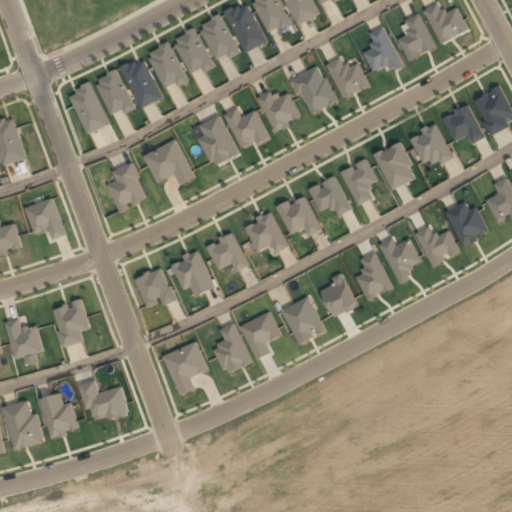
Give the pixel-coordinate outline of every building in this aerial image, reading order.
[(290,23),(278,0),(252,0),(269,34),(290,23)] [(284,0),(296,25),(318,15),(311,0),(284,0)] [(226,12),(244,52),(265,43),(248,3),(226,12)] [(442,13),(438,5),(426,10),(439,43),(467,31),(458,7),(442,13)] [(410,33),(398,39),(409,60),(435,47),(418,14),(404,22),(410,33)] [(216,61),(237,51),(221,16),(200,25),(216,61)] [(376,73),(400,60),(382,28),(368,35),(375,47),(364,53),(376,73)] [(197,29),(175,38),(189,75),(211,66),(197,29)] [(164,89),(186,80),(170,43),(148,53),(164,89)] [(358,63),(348,68),(342,57),(327,65),(345,98),(370,85),(358,63)] [(122,68),(140,108),(162,98),(144,58),(122,68)] [(291,80),(298,95),(302,93),(312,114),(337,102),(320,66),(291,80)] [(110,117),(132,108),(118,70),(96,79),(110,117)] [(76,89),(78,95),(72,97),(88,134),(110,125),(91,83),(76,89)] [(509,127),(504,117),(511,112),(511,108),(501,86),(474,101),(492,135),(509,127)] [(301,120),(290,93),(275,99),(271,92),(259,97),(274,132),(301,120)] [(455,142),(468,136),(472,145),(485,138),(469,105),(443,117),(455,142)] [(242,151),(269,138),(257,110),(242,117),(238,109),(225,114),(242,151)] [(213,166),(238,154),(219,115),(195,127),(213,166)] [(0,156),(3,166),(27,158),(14,118),(6,120),(5,117),(0,118),(0,156)] [(424,168),(451,156),(437,125),(410,137),(424,168)] [(157,183),(176,175),(180,185),(194,178),(176,140),(144,155),(157,183)] [(401,143),(376,154),(390,189),(416,178),(401,143)] [(358,204),(372,197),(367,187),(378,181),(367,159),(342,172),(358,204)] [(148,200),(132,163),(113,171),(117,180),(108,184),(119,212),(148,200)] [(341,178),(312,184),(317,210),(333,207),(334,214),(348,211),(341,178)] [(494,184),(499,194),(487,200),(498,223),(511,215),(511,186),(507,178),(494,184)] [(278,206),(290,234),(306,227),(310,235),(321,230),(305,193),(278,206)] [(25,207),(34,236),(48,231),(51,239),(65,235),(54,198),(25,207)] [(478,207),(469,210),(467,203),(448,210),(462,246),(478,240),(477,236),(488,232),(478,207)] [(287,245),(272,212),(245,224),(257,250),(271,244),(275,251),(287,245)] [(0,254),(22,249),(15,223),(1,227),(0,223),(0,254)] [(416,234),(434,266),(461,252),(448,229),(435,236),(430,226),(416,234)] [(236,270),(247,265),(234,234),(208,245),(218,269),(233,263),(236,270)] [(400,283),(413,276),(409,268),(421,261),(410,239),(396,246),(392,237),(380,244),(400,283)] [(215,289),(198,250),(184,256),(185,260),(173,266),(183,290),(191,287),(196,297),(215,289)] [(367,299),(393,288),(376,252),(359,260),(365,272),(357,276),(367,299)] [(136,279),(148,308),(161,303),(162,306),(176,301),(162,268),(136,279)] [(332,278),(335,285),(323,290),(334,317),(357,307),(344,273),(332,278)] [(326,333),(310,297),(283,309),(299,345),(326,333)] [(74,330),(85,330),(85,307),(61,307),(61,333),(74,333),(74,330)] [(242,324),(256,360),(271,354),(267,343),(282,337),(272,312),(242,324)] [(5,323),(14,359),(42,352),(35,326),(21,330),(18,319),(5,323)] [(227,375),(253,363),(235,323),(221,330),(226,342),(215,347),(227,375)] [(209,370),(197,342),(164,356),(181,396),(197,389),(192,377),(209,370)] [(78,385),(86,410),(90,409),(93,417),(94,417),(95,421),(105,418),(106,421),(120,417),(120,418),(127,416),(127,413),(129,412),(126,404),(127,404),(122,385),(100,392),(96,379),(78,385)] [(39,399),(51,438),(59,436),(59,438),(66,436),(65,431),(69,430),(70,431),(79,428),(71,402),(64,404),(61,393),(39,399)] [(2,407),(14,451),(45,443),(37,414),(32,415),(28,400),(2,407)]
